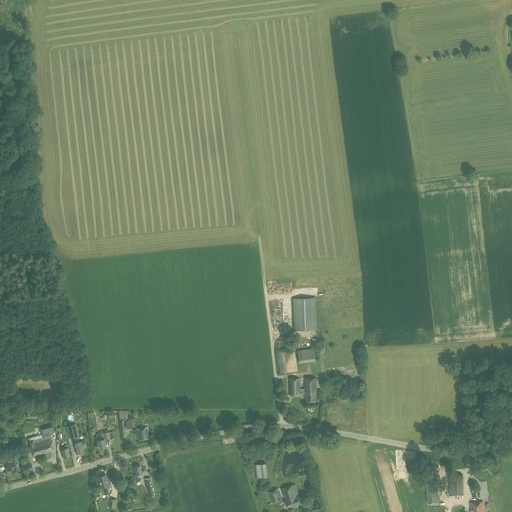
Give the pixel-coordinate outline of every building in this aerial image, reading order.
[(293,298),(295,330),(317,329),(316,297),(293,298)] [(298,350),(300,363),(316,360),(314,348),(298,350)] [(277,352),(281,374),(287,373),(284,351),(277,352)] [(306,394),(306,401),(316,401),(316,392),(317,392),(317,378),(305,378),(305,388),(300,389),(300,378),(289,378),(289,394),(306,394)] [(6,390),(6,401),(15,400),(14,390),(6,390)] [(111,429),(111,430),(118,429),(117,422),(111,423),(111,419),(100,420),(101,430),(111,429)] [(74,437),(78,436),(79,436),(76,424),(68,426),(71,438),(74,437)] [(36,437),(40,452),(54,449),(50,433),(55,432),(53,425),(40,428),(42,435),(36,437)] [(137,429),(139,440),(149,438),(147,427),(137,429)] [(104,439),(110,437),(109,431),(100,433),(101,439),(104,439)] [(40,452),(36,437),(28,439),(30,446),(32,455),(40,452)] [(104,439),(101,439),(98,440),(100,448),(106,447),(104,439)] [(80,441),(75,442),(74,443),(77,454),(85,451),(84,447),(86,446),(84,440),(82,440),(80,441)] [(61,447),(64,457),(70,456),(68,451),(69,450),(68,447),(67,447),(67,445),(61,447)] [(4,463),(6,472),(15,470),(16,471),(20,470),(17,456),(12,457),(13,462),(10,463),(10,461),(4,463)] [(254,465),(255,478),(268,476),(267,463),(254,465)] [(305,464),(296,464),(296,474),(306,473),(305,464)] [(136,475),(134,475),(136,481),(141,480),(140,477),(141,476),(141,474),(142,473),(140,465),(134,467),(136,475)] [(98,476),(101,488),(110,485),(109,478),(107,478),(106,474),(98,476)] [(464,494),(463,474),(449,474),(449,494),(464,494)] [(426,481),(427,502),(437,501),(436,481),(426,481)] [(281,488),(287,507),(301,502),(299,496),(295,484),(281,488)] [(268,492),(271,503),(279,500),(280,503),(283,502),(283,499),(279,488),(268,492)] [(470,503),(470,511),(484,511),(484,501),(470,503)]
